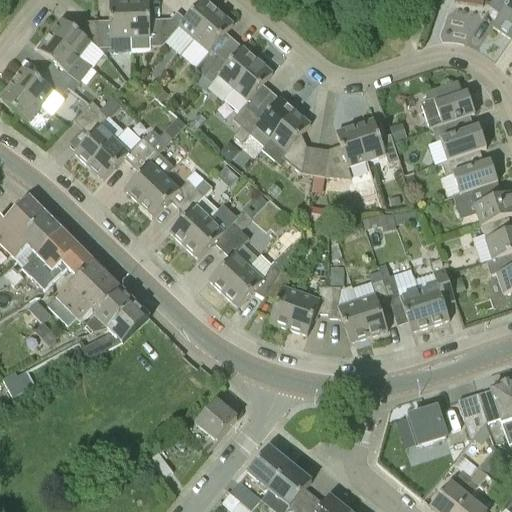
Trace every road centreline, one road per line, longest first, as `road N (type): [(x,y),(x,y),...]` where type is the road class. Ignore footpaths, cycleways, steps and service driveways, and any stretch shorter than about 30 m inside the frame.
road 1 (tertiary): [(280,377),(209,345),(0,157)]
road 2 (residential): [(511,116),(502,88),(468,62),(364,81),(333,77),(239,0)]
road 3 (residential): [(189,511),(267,416),(280,377)]
road 4 (tertiary): [(368,390),(511,351)]
road 5 (residential): [(402,511),(356,465),(368,390)]
